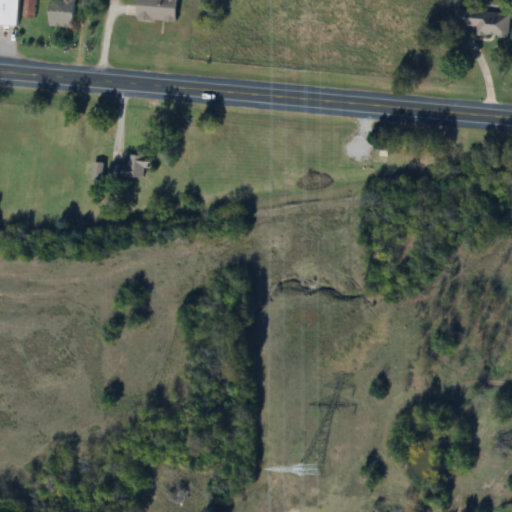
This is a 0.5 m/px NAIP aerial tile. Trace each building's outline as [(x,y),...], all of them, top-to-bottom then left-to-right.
[(16,0),(0,0),(0,25),(15,26),(16,0)] [(73,27),(73,0),(48,0),(48,27),(73,27)] [(135,0),(134,20),(174,24),(175,0),(135,0)] [(508,13),(454,10),(453,35),(507,38),(508,13)] [(149,168),(149,155),(124,155),(124,178),(143,178),(143,168),(149,168)]
